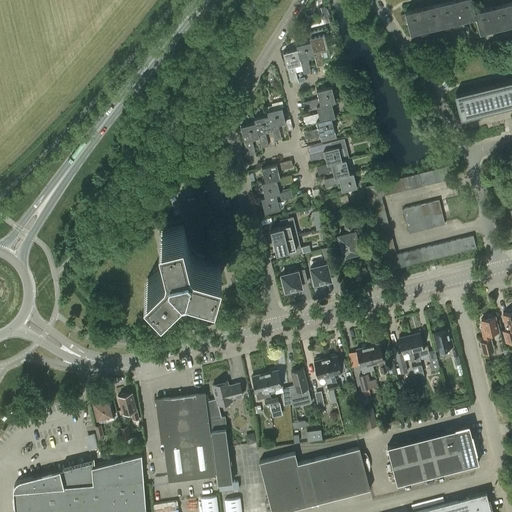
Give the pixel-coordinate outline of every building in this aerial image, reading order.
[(474,11),(471,0),(449,0),(437,3),(443,24),(475,16),(474,11)] [(402,25),(408,24),(410,32),(443,24),(437,3),(405,11),(405,13),(400,14),(402,25)] [(507,3),(474,11),(475,16),(479,32),(511,24),(507,3)] [(313,51),(314,56),(316,66),(323,64),(322,59),(330,57),(324,32),(309,36),(310,40),(313,51)] [(310,40),(296,44),(297,48),(300,59),(299,59),(300,63),(303,73),(310,72),(307,57),(314,56),(313,51),(310,40)] [(297,48),(283,52),(287,67),(290,81),(297,79),(294,65),(300,63),(299,59),(300,59),(297,48)] [(511,81),(488,87),(493,108),(511,103),(511,81)] [(316,90),(318,97),(303,101),(305,108),(316,106),(320,104),(331,101),(331,102),(335,101),(331,86),(316,90)] [(453,109),(458,108),(460,116),(493,108),(488,87),(455,95),(455,97),(450,98),(453,109)] [(271,103),(273,109),(267,110),(267,114),(268,114),(271,125),(272,129),(274,140),(281,138),(278,124),(285,122),(282,107),(283,106),(282,101),(271,103)] [(316,106),(318,113),(303,116),(305,123),(315,121),(319,120),(319,119),(331,116),(331,117),(334,116),(331,102),(331,101),(320,104),(316,106)] [(268,114),(267,114),(254,118),(255,122),(255,121),(258,132),(258,133),(259,137),(261,147),(268,146),(264,131),(272,129),(271,125),(268,114)] [(315,121),(317,128),(303,131),(305,138),(334,131),(331,117),(331,116),(319,119),(319,120),(315,121)] [(255,121),(255,122),(240,125),(248,155),(255,153),(251,139),(259,137),(258,133),(258,132),(255,121)] [(331,147),(323,149),(308,153),(310,160),(325,156),(326,163),(330,162),(331,162),(341,160),(341,159),(338,145),(331,147)] [(330,162),(326,163),(316,166),(317,173),(332,169),(334,176),(338,175),(348,173),(348,172),(345,158),(341,159),(341,160),(331,162),(330,162)] [(291,159),(276,163),(261,167),(265,181),(276,178),(279,177),(278,170),(292,166),(291,159)] [(448,165),(442,166),(445,179),(451,178),(448,165)] [(445,179),(442,166),(436,168),(439,181),(445,179)] [(436,168),(430,169),(433,182),(439,181),(436,168)] [(433,182),(430,169),(424,171),(427,184),(433,182)] [(338,175),(334,176),(323,179),(325,186),(340,182),(342,190),(356,186),(353,171),(348,172),(348,173),(338,175)] [(427,184),(424,171),(418,172),(421,185),(427,184)] [(421,185),(418,172),(412,174),(416,187),(421,185)] [(265,181),(261,182),(264,196),(265,196),(276,193),(275,193),(279,192),(277,185),(292,181),(290,174),(279,177),(276,178),(265,181)] [(412,174),(407,175),(410,188),(416,187),(412,174)] [(407,175),(401,177),(404,190),(410,188),(407,175)] [(401,177),(395,178),(398,191),(404,190),(401,177)] [(395,178),(390,180),(393,192),(398,191),(395,178)] [(393,192),(390,180),(383,181),(387,194),(393,192)] [(383,181),(377,183),(381,195),(387,194),(383,181)] [(381,195),(377,183),(365,186),(370,204),(382,201),(381,195)] [(265,196),(264,196),(261,197),(264,212),(279,208),(277,200),(292,196),(290,189),(279,192),(275,193),(276,193),(265,196)] [(435,213),(441,212),(438,200),(432,201),(435,213)] [(384,207),(382,201),(370,204),(372,210),(384,207)] [(435,213),(432,201),(426,203),(429,215),(435,213)] [(426,203),(420,204),(423,216),(429,215),(426,203)] [(420,204),(414,205),(417,218),(423,216),(420,204)] [(417,218),(414,205),(408,207),(412,219),(417,218)] [(384,207),(372,210),(373,216),(385,213),(384,207)] [(412,219),(408,207),(403,208),(406,221),(412,219)] [(320,212),(313,214),(317,233),(325,232),(320,212)] [(441,212),(435,213),(438,225),(444,224),(441,212)] [(385,213),(373,216),(374,222),(387,219),(385,213)] [(438,225),(435,213),(429,215),(432,227),(438,225)] [(429,215),(423,216),(426,228),(432,227),(429,215)] [(281,226),(269,229),(272,241),(292,236),(288,224),(294,223),(292,216),(280,219),(281,226)] [(426,228),(423,216),(417,218),(420,230),(426,228)] [(420,230),(417,218),(412,219),(415,231),(420,230)] [(388,225),(387,219),(374,222),(376,228),(388,225)] [(415,231),(412,219),(406,221),(409,232),(415,231)] [(345,225),(347,233),(338,235),(343,255),(345,254),(345,256),(352,255),(352,253),(359,251),(354,231),(353,231),(351,223),(345,225)] [(390,231),(388,225),(376,228),(377,234),(390,231)] [(153,270),(156,273),(148,282),(162,297),(184,276),(212,284),(218,265),(188,256),(181,226),(161,231),(168,262),(160,269),(157,266),(153,270)] [(391,236),(390,231),(377,234),(379,240),(391,236)] [(472,235),(466,236),(469,249),(476,247),(472,235)] [(292,236),(272,241),(275,253),(288,250),(290,257),(302,254),(300,247),(295,248),(292,236)] [(391,236),(379,240),(380,245),(393,242),(391,236)] [(469,249),(466,236),(460,238),(463,250),(469,249)] [(460,238),(454,239),(457,252),(463,250),(460,238)] [(457,252),(454,239),(448,241),(452,253),(457,252)] [(448,241),(442,242),(446,255),(452,253),(448,241)] [(393,242),(380,245),(382,251),(394,248),(393,242)] [(446,255),(442,242),(437,244),(440,256),(446,255)] [(437,244),(431,245),(434,258),(440,256),(437,244)] [(434,258),(431,245),(425,247),(428,259),(434,258)] [(428,259),(425,247),(419,248),(422,261),(428,259)] [(394,248),(382,251),(383,257),(396,254),(394,248)] [(422,261),(419,248),(413,250),(416,262),(422,261)] [(416,262),(413,250),(408,251),(411,263),(416,262)] [(411,263),(408,251),(402,253),(405,265),(411,263)] [(405,265),(402,253),(396,254),(399,266),(405,265)] [(399,266),(396,254),(383,257),(386,270),(399,266)] [(333,259),(310,265),(315,283),(331,279),(330,274),(336,272),(333,259)] [(296,269),(280,273),(284,289),(291,287),(291,289),(299,287),(299,285),(300,285),(296,269)] [(509,310),(508,312),(503,313),(507,329),(503,330),(506,342),(511,340),(511,309),(509,310)] [(481,319),(483,325),(481,326),(484,341),(480,342),(483,354),(493,351),(490,339),(488,333),(497,331),(493,316),(492,316),(491,314),(488,315),(487,317),(481,319)] [(448,353),(446,347),(452,346),(450,338),(449,339),(446,329),(440,330),(439,328),(436,329),(435,331),(435,332),(433,332),(438,349),(440,355),(448,353)] [(419,333),(409,335),(417,367),(421,366),(419,356),(428,354),(429,353),(428,351),(427,346),(423,347),(419,333)] [(409,335),(400,337),(398,338),(402,353),(408,351),(412,368),(414,375),(418,373),(416,367),(417,367),(409,335)] [(379,343),(367,346),(372,363),(378,361),(381,373),(386,372),(379,343)] [(361,346),(361,347),(356,349),(362,372),(373,369),(372,363),(367,346),(365,345),(361,346)] [(429,353),(428,354),(432,369),(438,367),(434,349),(428,351),(429,353)] [(325,358),(333,389),(338,387),(336,381),(334,373),(341,372),(341,371),(345,370),(342,361),(338,362),(337,355),(335,355),(334,354),(330,355),(330,357),(325,358)] [(461,364),(459,355),(458,355),(453,356),(456,365),(458,376),(463,374),(461,364)] [(333,389),(325,358),(320,359),(319,358),(315,359),(315,360),(314,361),(318,377),(325,376),(327,383),(326,384),(331,403),(332,402),(333,406),(337,405),(333,389)] [(404,361),(400,362),(398,363),(400,373),(398,374),(400,383),(404,382),(402,372),(406,371),(404,361)] [(393,363),(387,364),(389,373),(396,372),(393,363)] [(291,371),(294,385),(289,386),(290,398),(302,395),(301,389),(308,388),(303,368),(291,371)] [(264,373),(269,393),(274,391),(275,393),(282,391),(281,386),(277,370),(264,373)] [(269,393),(264,373),(251,376),(257,399),(270,396),(269,393)] [(363,376),(363,375),(355,377),(359,391),(370,388),(367,375),(363,376)] [(213,387),(216,399),(207,401),(217,483),(232,481),(224,416),(221,417),(218,404),(232,401),(231,398),(242,395),(239,383),(228,386),(227,383),(213,387)] [(322,389),(316,391),(319,405),(326,403),(322,389)] [(121,394),(119,395),(118,396),(122,413),(130,410),(132,419),(138,418),(132,392),(125,394),(123,393),(121,394)] [(158,400),(163,441),(168,480),(215,474),(204,394),(158,400)] [(106,421),(105,417),(113,415),(108,398),(93,402),(97,419),(98,418),(99,422),(106,421)] [(435,402),(427,403),(429,410),(436,408),(435,402)] [(281,414),(279,403),(270,404),(273,416),(281,414)] [(372,409),(362,412),(366,429),(377,426),(372,409)] [(100,424),(94,425),(97,437),(103,436),(100,424)] [(470,424),(388,445),(397,483),(480,462),(470,424)] [(127,426),(120,428),(123,439),(129,438),(127,426)] [(321,429),(321,430),(307,431),(309,441),(323,439),(321,429)] [(87,433),(91,449),(99,448),(95,432),(87,433)] [(253,433),(246,435),(248,442),(255,440),(253,433)] [(276,511),(371,488),(360,447),(297,463),(294,452),(258,461),(271,511),(276,511)] [(59,469),(33,476),(20,479),(19,480),(17,481),(16,482),(14,484),(13,485),(13,487),(13,489),(13,491),(14,511),(146,511),(143,479),(141,454),(93,466),(92,462),(76,466),(59,470),(59,469)] [(409,511),(491,511),(486,492),(409,511)] [(424,505),(444,499),(443,495),(423,501),(424,505)] [(218,511),(216,496),(201,498),(202,511),(218,511)] [(242,511),(240,497),(224,499),(225,511),(242,511)]
